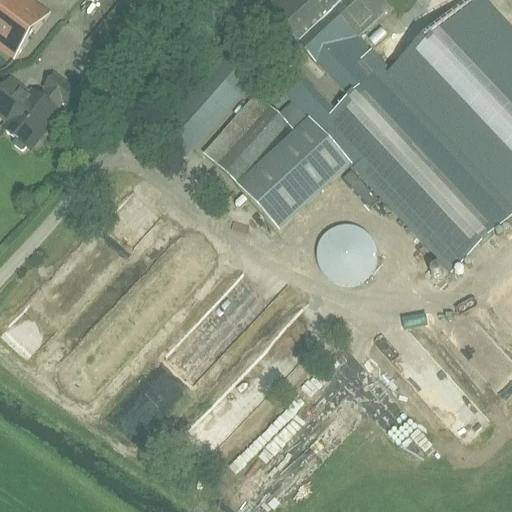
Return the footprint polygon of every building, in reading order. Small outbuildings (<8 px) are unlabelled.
[(0,0),(0,50),(13,61),(49,15),(28,0),(0,0)] [(172,0),(168,0),(158,15),(139,0),(122,0),(86,44),(135,88),(179,32),(178,31),(191,13),(172,0)] [(281,235),(352,169),(451,275),(511,217),(511,204),(359,41),(389,13),(377,0),(279,0),(266,13),(349,102),(335,114),(293,70),(275,87),(292,105),(278,118),(269,109),(266,112),(253,101),(202,159),(243,195),(281,235)] [(511,38),(476,0),(473,0),(391,75),(511,204),(511,38)] [(256,63),(229,41),(153,134),(186,162),(250,84),(244,78),(256,63)] [(0,122),(7,128),(4,132),(15,141),(13,144),(13,147),(20,153),(23,152),(26,149),(29,152),(58,115),(55,113),(62,103),(68,108),(77,97),(54,79),(45,90),(47,92),(40,101),(33,96),(29,100),(9,84),(3,92),(0,89),(0,122)] [(376,285),(375,231),(323,232),(324,286),(376,285)] [(216,262),(102,386),(111,394),(128,375),(134,381),(230,275),(216,262)] [(86,398),(187,289),(159,263),(58,371),(86,398)] [(2,334),(34,361),(51,342),(39,331),(47,322),(59,332),(69,320),(60,312),(54,319),(31,300),(2,334)] [(486,379),(510,405),(511,403),(511,361),(508,357),(486,379)] [(339,412),(364,384),(355,376),(330,404),(339,412)]
